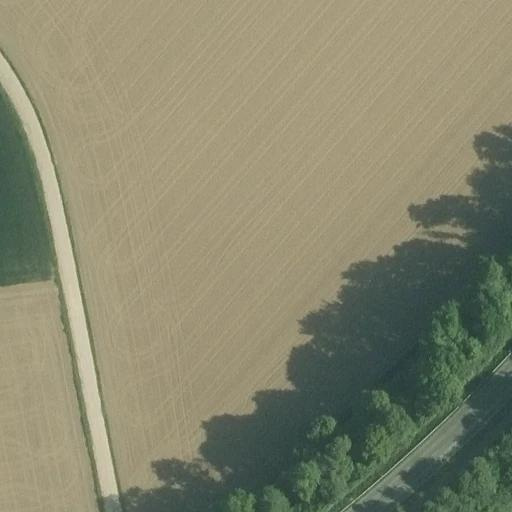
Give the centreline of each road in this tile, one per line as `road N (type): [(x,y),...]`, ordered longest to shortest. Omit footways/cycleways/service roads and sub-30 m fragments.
road 1 (unclassified): [(0,70),(42,150),(115,511)]
road 2 (secondary): [(511,384),(370,511)]
